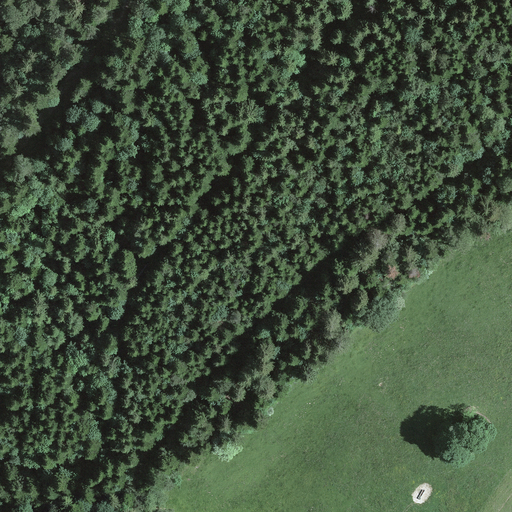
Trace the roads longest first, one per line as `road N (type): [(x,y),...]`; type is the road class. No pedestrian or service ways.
road 1 (track): [(354,0),(124,308),(105,440),(62,465),(0,456)]
road 2 (track): [(0,172),(127,0)]
